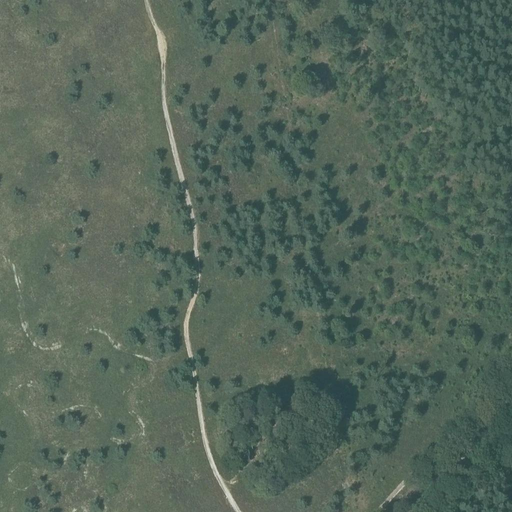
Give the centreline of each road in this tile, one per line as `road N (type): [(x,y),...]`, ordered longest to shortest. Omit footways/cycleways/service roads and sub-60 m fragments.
road 1 (track): [(145,0),(161,41),(163,103),(195,228),(186,334),(204,441),(237,511)]
road 2 (track): [(379,511),(511,359)]
